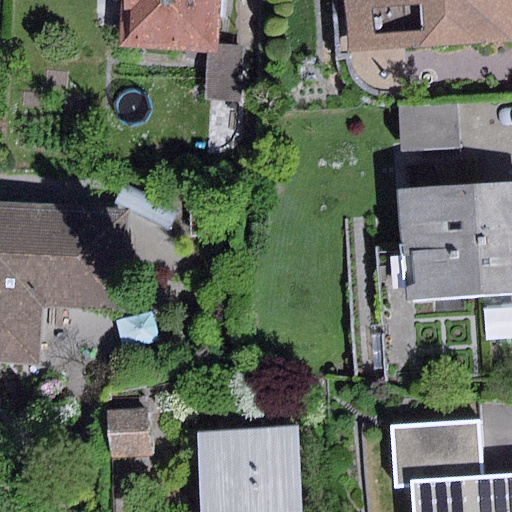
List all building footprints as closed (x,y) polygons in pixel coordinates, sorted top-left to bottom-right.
[(122,0),(126,0),(123,45),(206,50),(219,51),(221,0),(122,0)] [(511,0),(343,0),(347,50),(511,39),(511,0)] [(243,52),(219,51),(206,50),(203,100),(240,102),(243,52)] [(458,104),(399,107),(401,150),(460,146),(458,104)] [(511,183),(398,191),(406,300),(511,292),(511,183)] [(131,213),(0,205),(0,361),(40,364),(43,307),(126,311),(131,213)] [(148,410),(110,413),(115,458),(152,454),(148,410)] [(476,422),(392,427),(395,488),(412,487),(414,511),(511,511),(511,474),(481,477),(476,422)] [(297,511),(294,430),(200,434),(203,511),(297,511)]
